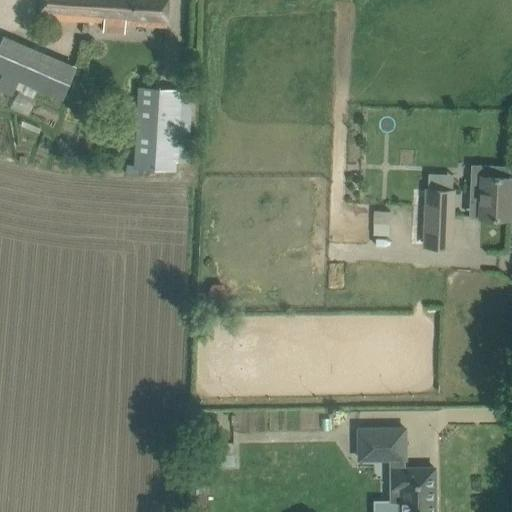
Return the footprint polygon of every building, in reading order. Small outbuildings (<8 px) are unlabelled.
[(167,26),(168,0),(41,0),(40,19),(105,22),(104,30),(124,32),(125,24),(167,26)] [(0,43),(0,72),(2,74),(0,78),(0,89),(13,95),(19,81),(61,100),(67,86),(75,68),(73,67),(3,36),(0,43)] [(125,163),(124,173),(138,174),(138,168),(174,170),(174,159),(187,160),(188,154),(192,91),(179,90),(140,88),(139,108),(135,163),(125,163)] [(11,108),(27,116),(37,99),(21,90),(11,108)] [(472,165),(471,203),(481,203),(480,217),(511,218),(511,184),(511,176),(508,177),(508,167),(472,165)] [(427,190),(425,246),(451,247),(453,190),(427,190)] [(374,211),(373,235),(389,236),(390,212),(374,211)] [(219,423),(194,423),(194,442),(219,441),(219,423)] [(405,428),(359,429),(360,459),(391,459),(391,501),(401,501),(400,511),(434,511),(435,468),(404,468),(404,458),(405,458),(405,428)] [(233,443),(194,445),(195,466),(234,464),(233,443)]
